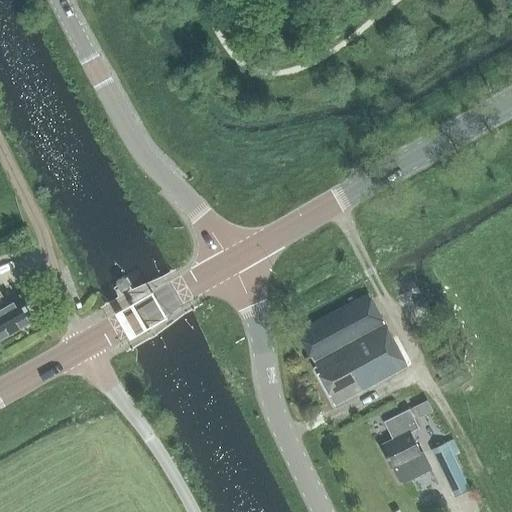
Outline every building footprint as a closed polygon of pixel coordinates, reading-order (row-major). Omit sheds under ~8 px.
[(117,284),(121,292),(124,292),(129,290),(130,287),(126,279),(122,278),(118,280),(117,284)] [(0,339),(32,321),(17,296),(5,303),(0,295),(0,339)] [(334,403),(405,366),(369,295),(299,331),(314,361),(317,371),(334,403)] [(439,377),(455,367),(449,358),(433,368),(439,377)] [(458,368),(437,382),(443,392),(465,379),(458,368)] [(434,398),(421,404),(427,415),(440,408),(434,398)] [(422,453),(420,454),(410,433),(419,429),(409,409),(383,422),(392,440),(379,446),(391,470),(393,469),(399,481),(404,483),(430,470),(422,453)] [(430,450),(443,478),(459,470),(452,456),(459,453),(452,439),(430,450)]
